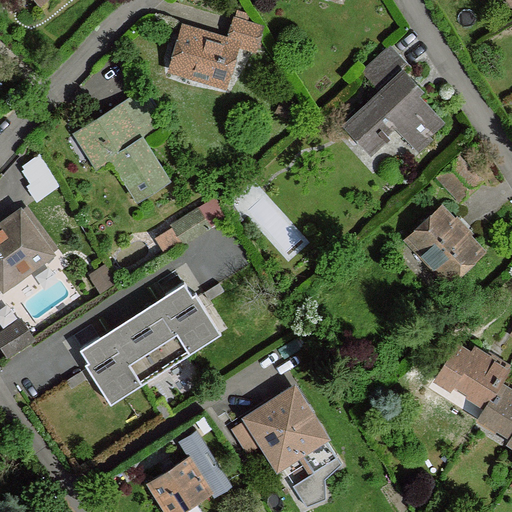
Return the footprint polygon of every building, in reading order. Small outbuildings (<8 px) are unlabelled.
[(235,18),(229,39),(241,43),(258,48),(263,26),(235,18)] [(185,26),(174,61),(196,68),(193,76),(227,86),(241,43),(229,39),(185,26)] [(391,44),(363,70),(383,91),(405,73),(412,66),(391,44)] [(421,90),(405,73),(349,123),(371,150),(389,135),(387,131),(396,123),(406,135),(413,130),(422,139),(441,120),(417,93),(421,90)] [(124,106),(77,134),(93,159),(109,149),(139,198),(169,180),(124,106)] [(482,182),(460,159),(440,177),(461,199),(482,182)] [(34,187),(44,202),(65,188),(47,161),(29,173),(37,185),(34,187)] [(482,253),(442,209),(410,237),(451,279),(482,253)] [(0,236),(0,237),(0,281),(5,288),(53,254),(23,210),(0,226),(0,236)] [(185,245),(212,228),(201,210),(174,227),(185,245)] [(184,281),(78,349),(87,362),(82,365),(108,406),(221,333),(196,294),(193,295),(184,281)] [(34,336),(24,321),(0,336),(0,340),(8,354),(34,336)] [(471,353),(457,344),(439,375),(454,385),(457,381),(489,400),(500,384),(508,370),(474,348),(471,353)] [(511,390),(500,384),(489,400),(480,413),(511,433),(511,437),(511,439),(511,390)] [(295,389),(250,417),(280,465),(301,451),(315,471),(338,457),(295,389)] [(190,455),(149,482),(168,511),(180,511),(196,502),(213,491),(212,489),(195,463),(190,455)] [(195,463),(212,489),(223,482),(207,456),(195,463)] [(203,511),(196,502),(180,511),(203,511)]
